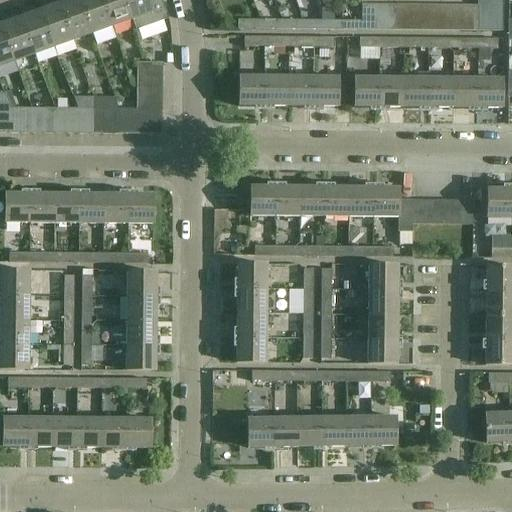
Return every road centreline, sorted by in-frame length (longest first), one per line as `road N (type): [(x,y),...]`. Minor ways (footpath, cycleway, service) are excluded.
road 1 (residential): [(194,497),(190,167)]
road 2 (residential): [(190,142),(511,146)]
road 3 (residential): [(451,493),(448,261)]
road 4 (residential): [(0,160),(190,167)]
road 5 (residential): [(0,499),(149,497)]
road 6 (residential): [(190,142),(183,0)]
road 7 (residential): [(194,497),(335,497)]
